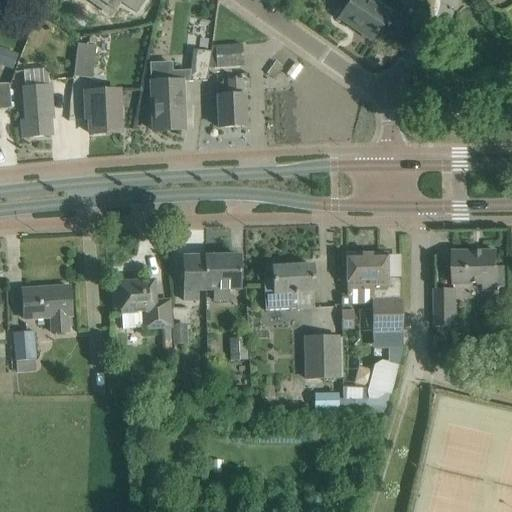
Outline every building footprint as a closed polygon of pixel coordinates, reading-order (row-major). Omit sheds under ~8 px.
[(101,0),(115,10),(121,0),(101,0)] [(389,15),(389,14),(368,0),(347,0),(350,2),(339,19),(371,41),(377,32),(384,37),(390,35),(397,26),(396,20),(389,15)] [(92,79),(95,47),(77,45),(74,77),(92,79)] [(211,53),(208,69),(218,69),(242,66),(239,46),(215,49),(211,49),(211,53)] [(267,80),(295,82),(297,50),(270,48),(267,80)] [(207,82),(208,69),(211,53),(192,51),(190,71),(189,82),(207,82)] [(172,63),(149,64),(153,132),(184,130),(181,82),(189,82),(190,71),(172,72),(172,63)] [(236,78),(233,78),(233,80),(227,80),(228,96),(217,97),(218,129),(245,127),(244,95),(242,96),(241,80),(236,80),(236,78)] [(222,84),(216,84),(217,97),(228,96),(227,80),(222,80),(222,84)] [(9,84),(0,84),(0,110),(11,109),(9,84)] [(51,104),(49,86),(23,89),(26,121),(21,122),(22,139),(52,136),(49,104),(51,104)] [(85,93),(86,119),(89,119),(90,135),(120,133),(118,91),(85,93)] [(464,106),(452,102),(451,107),(449,111),(462,115),(464,106)] [(453,253),(453,273),(454,285),(483,284),(483,290),(497,290),(496,252),(453,253)] [(377,255),(346,255),(347,275),(347,286),(348,297),(348,299),(348,305),(372,304),(373,319),(373,334),(401,334),(401,320),(401,319),(401,299),(400,279),(386,279),(386,256),(386,254),(377,255)] [(206,291),(205,257),(183,258),(183,302),(197,301),(197,291),(206,291)] [(205,257),(206,291),(213,290),(213,301),(228,301),(228,290),(239,290),(239,257),(205,257)] [(272,269),(272,280),(263,280),(265,311),(313,308),(312,291),(314,291),(312,266),(272,269)] [(119,284),(120,304),(122,330),(160,328),(162,359),(172,358),(168,301),(154,302),(153,282),(119,284)] [(71,316),(70,307),(69,287),(22,291),(24,320),(51,318),(52,334),(68,333),(67,317),(71,316)] [(435,291),(435,327),(455,327),(454,290),(435,291)] [(187,345),(186,324),(172,325),(173,345),(187,345)] [(36,370),(34,332),(13,333),(15,372),(36,370)] [(338,379),(337,337),(305,338),(306,380),(338,379)] [(230,361),(247,361),(246,338),(229,339),(230,361)] [(343,400),(343,415),(367,414),(385,414),(390,393),(397,368),(388,365),(382,364),(374,368),(373,373),(369,388),(369,389),(368,394),(369,400),(343,400)] [(365,389),(369,370),(355,367),(352,386),(365,389)] [(314,395),(313,411),(336,412),(336,395),(314,395)] [(165,511),(157,460),(139,463),(146,511),(165,511)]
